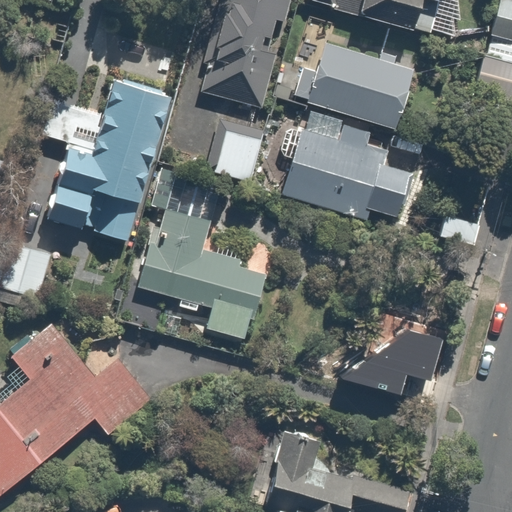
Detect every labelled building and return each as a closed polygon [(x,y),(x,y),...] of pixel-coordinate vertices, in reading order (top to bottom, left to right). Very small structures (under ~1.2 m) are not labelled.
[(289,0),(255,0),(251,15),(231,9),(214,67),(208,65),(200,94),(267,114),(284,57),(274,54),(289,0)] [(344,0),(305,0),(305,2),(340,13),(344,0)] [(453,0),(367,0),(361,22),(426,40),(436,1),(453,5),(453,0)] [(511,100),(511,2),(504,0),(502,0),(486,59),(476,90),(511,100)] [(426,73),(325,43),(318,67),(302,63),(291,100),(408,135),(426,73)] [(69,150),(47,218),(130,245),(176,105),(115,85),(104,117),(55,101),(42,141),(69,150)] [(382,140),(344,128),(339,144),(304,133),(284,198),(360,221),(363,211),(406,225),(420,181),(389,171),(394,156),(378,151),(382,140)] [(266,145),(226,132),(211,176),(251,189),(266,145)] [(222,223),(167,207),(157,242),(151,240),(137,290),(125,286),(116,317),(159,330),(168,299),(212,312),(206,331),(244,342),(252,317),(267,321),(281,275),(212,255),(222,223)] [(488,226),(459,220),(449,272),(478,278),(488,226)] [(53,256),(0,239),(0,288),(39,301),(53,256)] [(32,382),(0,409),(0,506),(99,424),(114,441),(158,404),(119,358),(98,376),(56,326),(15,361),(32,382)] [(319,442),(292,435),(270,511),(355,511),(358,504),(386,511),(414,511),(420,495),(313,466),(319,442)]
